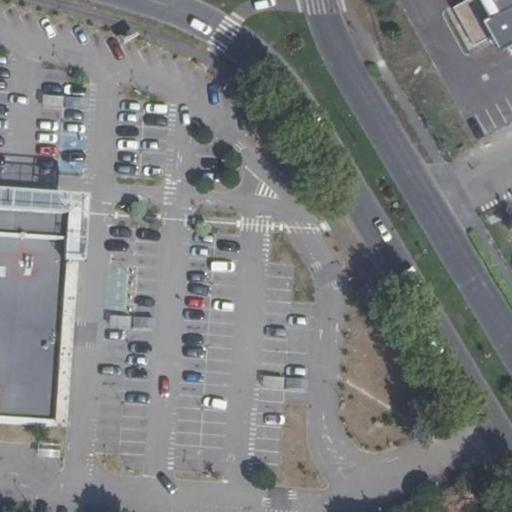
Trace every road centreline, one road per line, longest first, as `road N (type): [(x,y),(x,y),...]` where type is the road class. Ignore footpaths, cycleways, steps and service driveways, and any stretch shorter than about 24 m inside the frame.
road 1 (secondary): [(137,0),(209,34),(293,97),(511,456)]
road 2 (secondary): [(511,345),(353,91),(326,0)]
